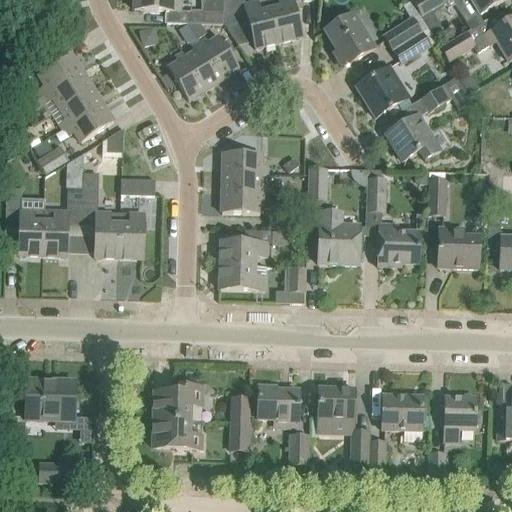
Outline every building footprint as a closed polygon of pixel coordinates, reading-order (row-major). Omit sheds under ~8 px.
[(180,14),(180,0),(169,0),(134,0),(134,13),(180,14)] [(225,27),(225,0),(201,0),(201,12),(190,12),(190,26),(225,27)] [(245,6),(243,0),(225,0),(225,27),(248,22),(255,52),(278,46),(267,2),(257,5),(256,4),(245,6)] [(272,0),(268,2),(267,2),(278,46),(302,40),(291,0),(272,0)] [(417,0),(412,3),(412,4),(421,18),(443,5),(444,4),(441,0),(417,0)] [(456,0),(459,5),(456,7),(466,25),(471,33),(483,25),(479,18),(479,17),(491,10),(508,0),(507,0),(456,0)] [(393,53),(428,31),(421,18),(412,4),(404,9),(412,22),(385,39),(393,53)] [(343,70),(360,60),(373,52),(352,18),(325,34),(338,54),(335,57),(343,70)] [(466,35),(440,51),(448,65),(474,50),(478,57),(489,50),(489,51),(496,47),(507,66),(511,62),(511,21),(491,34),(485,24),(483,25),(471,33),(468,34),(466,35)] [(154,31),(139,35),(142,47),(157,44),(154,31)] [(401,66),(429,48),(426,45),(434,40),(428,31),(393,53),(401,66)] [(208,44),(205,38),(198,41),(200,46),(199,46),(222,83),(239,72),(229,55),(219,38),(208,44)] [(205,93),(222,83),(199,46),(192,50),(194,53),(185,59),(205,93)] [(205,93),(185,59),(183,56),(176,61),(178,65),(168,71),(188,104),(205,93)] [(40,91),(44,98),(82,76),(71,57),(54,68),(38,78),(45,88),(41,90),(40,91)] [(375,121),(392,110),(404,103),(394,87),(398,84),(389,70),(356,90),(375,121)] [(82,76),(36,103),(32,105),(37,112),(41,110),(52,102),(59,113),(60,112),(93,92),(82,76)] [(472,105),(457,80),(446,86),(421,102),(429,115),(452,101),(459,113),(472,105)] [(67,131),(103,109),(93,92),(60,112),(66,122),(62,124),(67,131)] [(114,125),(103,109),(67,131),(71,138),(75,136),(81,146),(114,125)] [(425,163),(440,154),(417,118),(386,138),(402,165),(419,154),(425,163)] [(122,160),(123,133),(113,138),(102,145),(102,160),(122,160)] [(38,140),(30,145),(33,150),(41,145),(38,140)] [(38,165),(46,178),(69,163),(61,150),(38,165)] [(266,178),(266,169),(261,169),(262,157),(223,156),(223,177),(261,178),(266,178)] [(325,204),(325,192),(326,172),(310,171),(309,203),(325,204)] [(119,262),(120,228),(120,217),(97,216),(97,194),(98,177),(83,177),(83,193),(82,228),(96,228),(95,261),(119,262)] [(266,198),(266,190),(261,189),(261,178),(223,177),(222,197),(266,198)] [(155,199),(155,183),(122,182),(121,198),(155,199)] [(384,216),(384,183),(369,183),(368,216),(384,216)] [(444,220),(445,185),(430,184),(428,220),(444,220)] [(44,260),(44,226),(33,226),(33,214),(21,214),(22,193),(6,192),(5,228),(20,228),(19,259),(44,260)] [(82,228),(83,193),(68,193),(67,215),(54,215),(54,227),(44,226),(44,260),(66,261),(67,227),(82,228)] [(265,206),(266,198),(222,197),(222,216),(260,217),(260,206),(265,206)] [(341,228),(341,216),(320,216),(320,227),(318,267),(358,269),(359,229),(341,228)] [(142,262),(144,217),(130,217),(130,229),(120,228),(119,262),(142,262)] [(427,247),(428,218),(417,218),(417,236),(397,235),(397,228),(379,227),(378,269),(402,270),(402,267),(418,267),(419,247),(427,247)] [(290,232),(290,221),(271,220),(270,231),(290,232)] [(511,239),(503,239),(503,236),(495,228),(487,228),(486,252),(500,253),(500,273),(511,272),(511,239)] [(478,272),(478,252),(479,240),(464,240),(464,232),(439,231),(438,271),(478,272)] [(289,249),(289,236),(272,236),(272,249),(289,249)] [(267,260),(267,246),(221,245),(220,268),(254,270),(255,260),(267,260)] [(265,294),(266,281),(254,281),(254,270),(220,268),(220,293),(265,294)] [(304,295),(305,271),(285,270),(284,294),(304,295)] [(26,423),(74,425),(75,384),(27,383),(26,423)] [(202,410),(203,390),(173,389),(173,395),(154,395),(154,423),(190,424),(190,410),(202,410)] [(297,432),(298,414),(299,394),(276,393),(276,390),(259,390),(258,423),(284,424),(283,431),(297,432)] [(318,422),(318,438),(336,439),(336,424),(352,425),(354,425),(354,423),(354,412),(355,392),(319,391),(318,411),(318,422)] [(472,401),(470,397),(464,397),(462,401),(445,401),(444,445),(460,445),(460,434),(476,434),(477,402),(472,401)] [(421,446),(422,434),(423,400),(382,399),(382,433),(404,434),(404,445),(421,446)] [(249,426),(249,402),(231,401),(231,426),(249,426)] [(511,411),(498,411),(497,443),(511,443),(511,411)] [(201,452),(201,439),(189,438),(190,424),(154,423),(153,451),(201,452)] [(248,453),(249,426),(231,426),(230,453),(248,453)] [(352,439),(351,468),(367,469),(368,435),(354,434),(352,434),(352,439)] [(308,469),(309,439),(289,438),(288,469),(308,469)] [(383,479),(384,445),(371,444),(369,478),(383,479)] [(444,489),(445,457),(431,456),(430,486),(428,486),(428,500),(443,497),(444,489)] [(41,467),(40,485),(72,487),(72,468),(41,467)]
